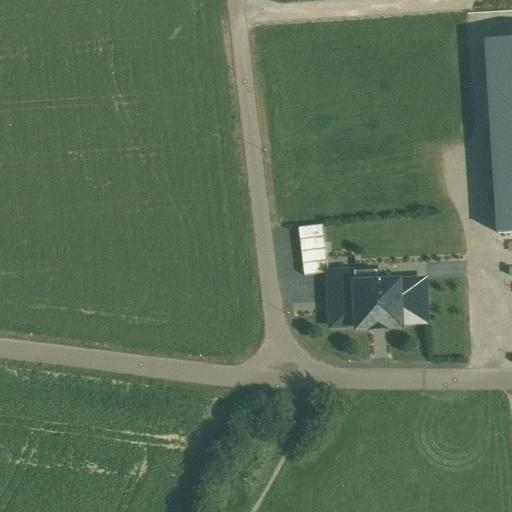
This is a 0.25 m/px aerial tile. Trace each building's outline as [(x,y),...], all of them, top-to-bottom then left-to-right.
[(511,39),(486,41),(498,235),(511,233),(511,39)] [(324,238),(322,226),(299,229),(300,241),(324,238)] [(325,250),(324,238),(300,241),(301,253),(325,250)] [(327,262),(325,250),(301,253),(303,265),(327,262)] [(328,274),(327,262),(303,265),(304,277),(328,274)] [(377,272),(328,274),(331,328),(357,326),(355,285),(378,283),(377,272)] [(424,281),(399,283),(401,324),(427,323),(424,281)] [(378,283),(355,285),(357,326),(357,331),(401,328),(401,324),(399,283),(378,283)]
